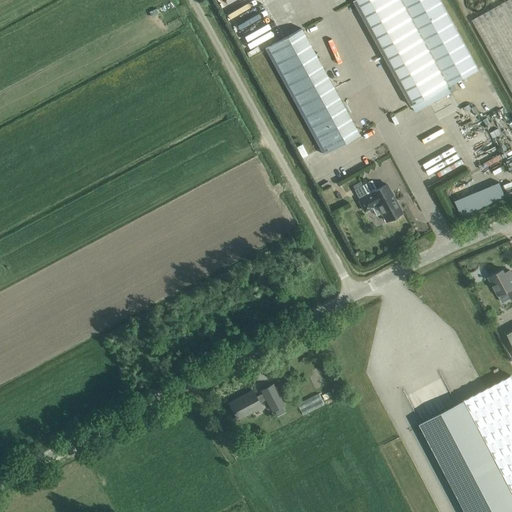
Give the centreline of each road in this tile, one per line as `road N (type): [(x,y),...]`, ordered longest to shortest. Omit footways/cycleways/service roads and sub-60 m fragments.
road 1 (unclassified): [(0,482),(354,296)]
road 2 (unclassified): [(354,296),(192,0)]
road 3 (unknown): [(409,323),(385,349),(378,376),(438,511)]
road 4 (unclassified): [(354,296),(511,227)]
